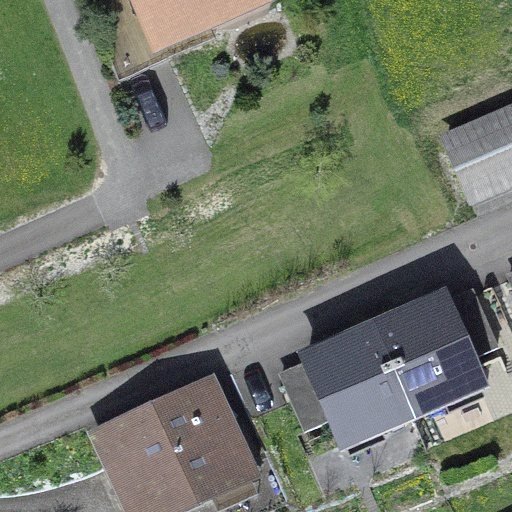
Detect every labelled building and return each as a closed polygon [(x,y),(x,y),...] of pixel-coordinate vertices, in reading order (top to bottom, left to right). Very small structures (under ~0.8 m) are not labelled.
[(108,0),(89,8),(115,77),(212,33),(206,20),(249,0),(108,0)] [(511,176),(511,119),(445,148),(466,197),(511,176)] [(443,303),(375,332),(411,416),(479,386),(468,362),(496,349),(473,296),(445,308),(443,303)] [(332,421),(342,445),(411,416),(375,332),(307,362),(309,367),(281,379),(304,433),(332,421)] [(242,430),(229,436),(209,389),(98,440),(129,511),(169,511),(247,477),(243,469),(257,464),(242,430)]
